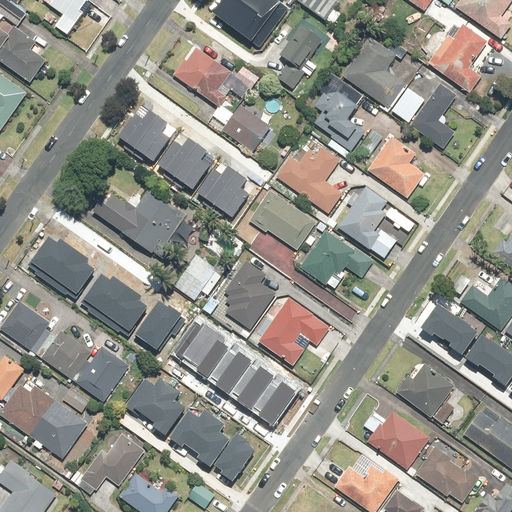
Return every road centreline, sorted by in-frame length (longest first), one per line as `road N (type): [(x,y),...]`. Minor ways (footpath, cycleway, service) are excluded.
road 1 (residential): [(252,511),(511,137)]
road 2 (residential): [(0,234),(166,0)]
